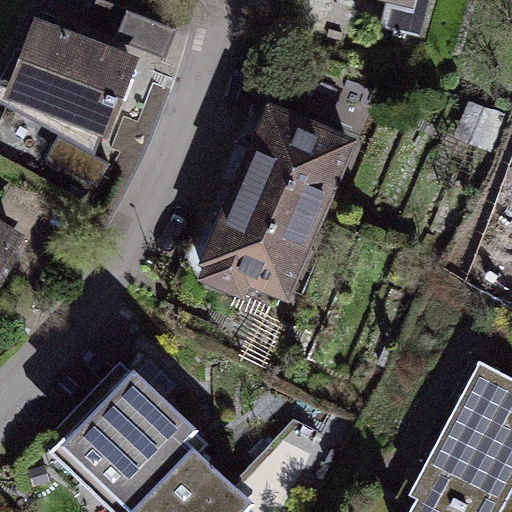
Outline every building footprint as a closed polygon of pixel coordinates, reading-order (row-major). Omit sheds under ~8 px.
[(455,0),(297,0),(292,20),(439,60),(455,0)] [(144,68),(34,27),(7,99),(117,140),(144,68)] [(369,147),(266,109),(252,148),(227,215),(202,282),(305,319),(369,147)] [(0,216),(0,311),(43,243),(0,216)] [(270,511),(134,369),(47,450),(106,511),(270,511)] [(511,511),(511,395),(484,380),(413,511),(511,511)]
